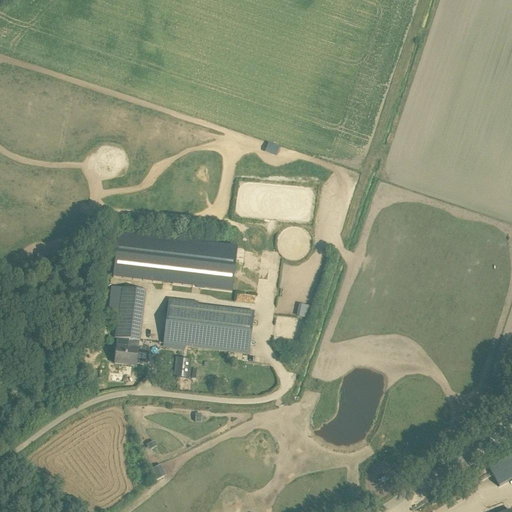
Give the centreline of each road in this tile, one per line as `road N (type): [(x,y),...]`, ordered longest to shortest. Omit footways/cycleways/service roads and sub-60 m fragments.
road 1 (track): [(424,0),(300,367),(287,385)]
road 2 (unclassified): [(0,461),(100,397),(143,392)]
road 3 (unclassified): [(380,511),(511,421)]
